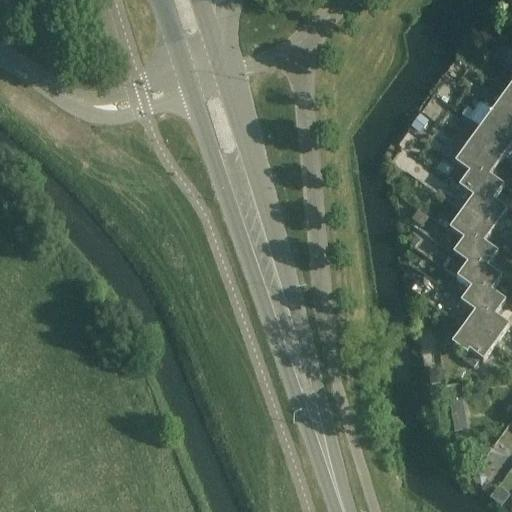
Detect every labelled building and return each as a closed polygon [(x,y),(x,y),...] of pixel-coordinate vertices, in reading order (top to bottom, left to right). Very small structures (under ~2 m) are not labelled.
[(511,99),(506,95),(493,113),(510,125),(511,122),(511,99)] [(510,125),(493,113),(480,131),(495,142),(497,139),(511,149),(511,122),(510,125)] [(413,129),(421,135),(430,124),(421,117),(413,129)] [(480,131),(467,149),(482,159),(484,156),(499,167),(511,149),(497,139),(495,142),(480,131)] [(454,139),(441,157),(454,167),(459,170),(468,177),(471,173),(486,184),(490,179),(499,167),(484,156),(482,159),(467,149),(454,139)] [(504,190),(490,179),(486,184),(471,173),(468,177),(459,170),(450,183),(459,190),(458,191),(472,202),(475,197),(491,209),(494,204),(504,190)] [(472,202),(462,215),(476,226),(479,223),(494,234),(508,214),(494,204),(491,209),(475,197),(472,202)] [(449,233),(463,243),(466,239),(481,250),(484,246),(494,234),(479,223),(476,226),(462,215),(450,206),(444,214),(449,218),(452,214),(459,219),(449,233)] [(419,212),(412,221),(423,229),(429,220),(419,212)] [(498,257),(484,246),(481,250),(466,239),(463,243),(453,258),(467,268),(470,263),(485,275),(488,271),(498,257)] [(511,258),(511,245),(510,244),(503,252),(511,258)] [(457,282),(470,292),(473,288),(489,300),(491,297),(492,296),(502,281),(488,271),(485,275),(470,263),(467,268),(457,282)] [(492,296),(491,297),(489,300),(473,288),(470,292),(460,306),(474,316),(476,312),(492,324),(495,320),(505,306),(492,296)] [(509,330),(495,320),(492,324),(476,312),(474,316),(464,329),(479,340),(481,336),(496,348),(509,330)] [(482,367),(496,348),(481,336),(479,340),(464,329),(451,347),(466,358),(463,363),(474,371),(479,364),(482,367)] [(429,374),(431,388),(444,386),(442,372),(429,374)] [(455,434),(467,433),(465,420),(453,422),(455,434)]
